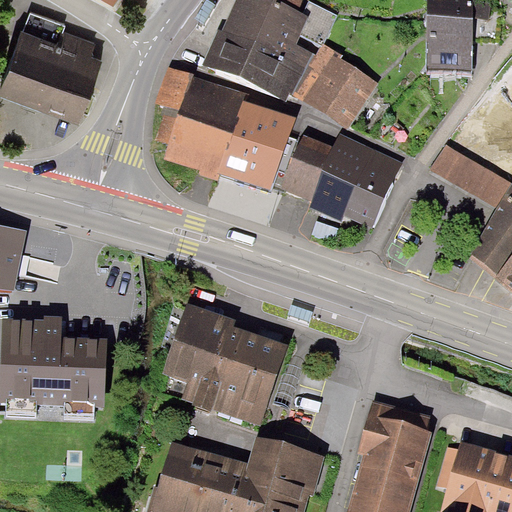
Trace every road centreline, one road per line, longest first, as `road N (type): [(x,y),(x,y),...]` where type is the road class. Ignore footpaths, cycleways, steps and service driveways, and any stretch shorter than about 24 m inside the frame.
road 1 (primary): [(94,205),(511,344)]
road 2 (tertiary): [(149,49),(94,205)]
